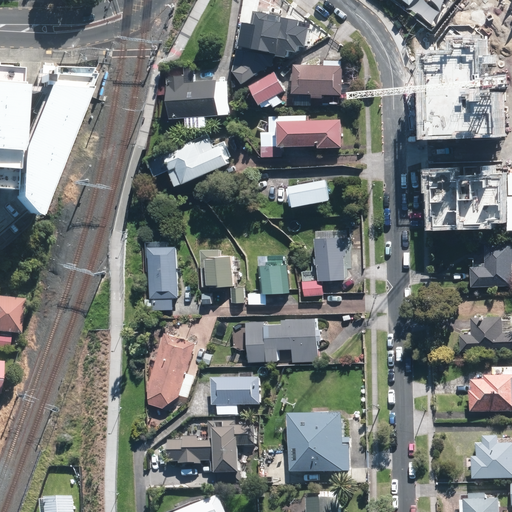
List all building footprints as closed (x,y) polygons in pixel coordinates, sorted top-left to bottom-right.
[(304,48),(308,27),(286,23),(287,17),(278,15),(279,10),(265,7),(265,9),(259,8),(251,48),(263,50),(263,53),(270,54),(271,49),(297,53),(304,48)] [(511,16),(482,18),(483,69),(511,67),(511,16)] [(347,64),(300,62),(299,91),(317,92),(317,95),(328,95),(328,91),(346,92),(347,64)] [(199,80),(198,65),(187,66),(188,73),(169,75),(174,118),(235,111),(231,78),(221,79),(221,77),(199,80)] [(21,70),(0,69),(0,132),(15,133),(21,70)] [(289,89),(279,70),(254,83),(265,102),(273,97),(278,105),(286,101),(281,93),(289,89)] [(88,95),(50,90),(21,157),(19,202),(38,221),(88,95)] [(511,114),(483,116),(484,150),(499,149),(499,151),(511,150),(511,114)] [(346,117),(286,118),(286,143),(324,143),(324,145),(346,145),(346,117)] [(234,160),(226,142),(218,146),(213,136),(202,141),(201,139),(173,151),(179,165),(175,166),(183,183),(234,160)] [(496,158),(467,159),(467,179),(496,178),(496,158)] [(499,184),(487,184),(487,192),(484,192),(485,225),(511,223),(511,172),(499,173),(499,184)] [(294,204),(336,197),(332,176),(298,182),(298,185),(291,186),(294,204)] [(349,239),(349,233),(325,233),(325,254),(323,254),(323,261),(325,261),(325,278),(349,278),(349,253),(351,253),(351,239),(349,239)] [(184,244),(155,244),(155,296),(157,296),(157,308),(177,308),(177,297),(184,296),(184,244)] [(209,283),(239,283),(240,251),(228,251),(228,245),(209,245),(209,283)] [(510,246),(483,247),(484,269),(469,270),(470,289),(511,287),(510,246)] [(294,289),(294,252),(265,252),(265,289),(294,289)] [(326,293),(326,278),(309,278),(309,293),(326,293)] [(249,299),(249,285),(237,284),(237,299),(249,299)] [(271,302),(271,291),(253,290),(253,302),(271,302)] [(0,328),(22,332),(26,296),(0,292),(0,328)] [(476,331),(463,332),(464,349),(511,346),(511,329),(507,330),(506,313),(475,315),(476,331)] [(324,326),(323,314),(289,315),(289,320),(272,320),(272,317),(253,318),(253,359),(283,358),(283,347),(297,347),(297,360),(324,360),(323,338),(327,338),(327,326),(324,326)] [(203,339),(172,329),(153,386),(153,401),(167,406),(184,394),(203,339)] [(216,353),(209,351),(206,361),(212,363),(216,353)] [(489,380),(476,380),(476,391),(474,391),(475,410),(511,409),(511,374),(489,375),(489,380)] [(265,376),(217,376),(217,404),(221,404),(221,413),(242,413),(242,404),(264,404),(265,376)] [(349,444),(349,412),(297,412),(297,470),(356,470),(356,444),(349,444)] [(240,419),(214,420),(214,434),(191,435),(191,438),(176,439),(177,460),(184,460),(184,462),(200,462),(200,463),(206,463),(205,460),(214,459),(214,462),(222,462),(222,471),(247,471),(246,444),(260,444),(259,424),(240,425),(240,419)] [(481,455),(475,455),(476,478),(511,477),(511,442),(504,443),(504,435),(488,435),(488,443),(481,443),(481,455)] [(327,490),(328,495),(313,496),(313,511),(346,511),(346,502),(344,502),(344,490),(327,490)] [(511,511),(511,510),(508,511),(508,496),(494,496),(494,491),(477,492),(477,497),(469,497),(469,498),(466,498),(466,511),(511,511)] [(231,511),(224,493),(181,511),(231,511)] [(79,511),(79,495),(52,496),(52,511),(79,511)]
